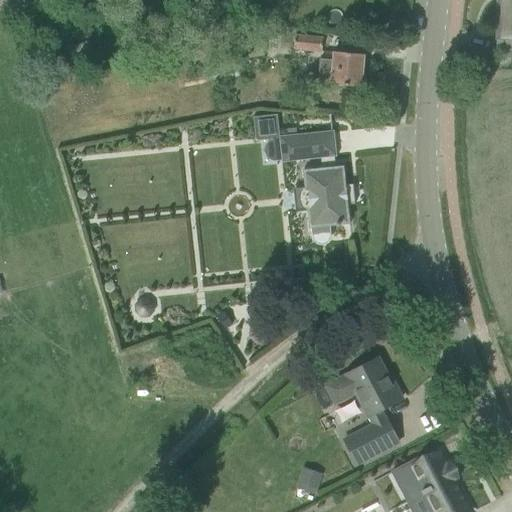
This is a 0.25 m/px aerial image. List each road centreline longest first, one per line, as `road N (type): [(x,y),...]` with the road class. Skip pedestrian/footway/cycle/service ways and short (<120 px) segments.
road 1 (tertiary): [(511,454),(463,355),(434,251),(423,172),(436,0)]
road 2 (unknown): [(434,251),(357,297),(116,511)]
